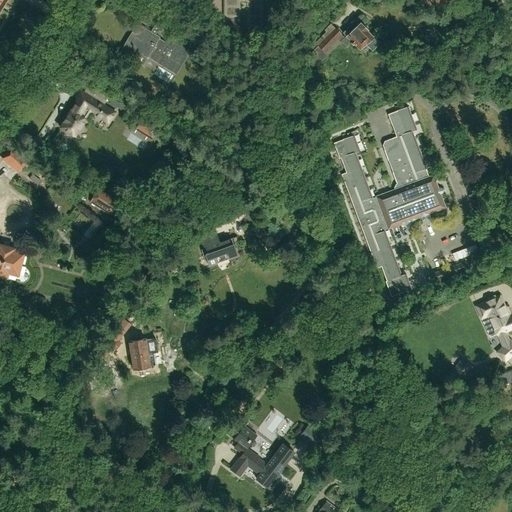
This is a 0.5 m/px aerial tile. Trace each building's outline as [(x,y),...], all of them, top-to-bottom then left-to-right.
[(158,23),(163,26),(166,21),(161,18),(158,23)] [(360,50),(365,45),(372,51),(380,43),(375,38),(374,39),(373,37),(366,31),(367,30),(359,21),(359,22),(356,20),(343,33),(345,35),(343,36),(344,38),(341,41),(346,46),(350,42),(353,44),(360,50)] [(158,37),(158,36),(138,24),(121,52),(132,59),(136,52),(146,57),(147,55),(163,64),(162,66),(176,74),(197,39),(177,27),(174,32),(176,33),(170,45),(158,37)] [(307,56),(317,66),(327,55),(323,52),(341,34),(335,28),(307,56)] [(70,111),(60,127),(75,136),(85,118),(84,118),(88,111),(108,123),(115,113),(80,92),(76,99),(77,100),(70,111)] [(347,189),(371,253),(376,268),(381,266),(386,281),(385,281),(391,297),(410,290),(404,274),(401,275),(383,230),(387,228),(445,207),(440,194),(442,193),(444,189),(440,188),(438,189),(433,175),(429,177),(411,131),(415,130),(406,107),(397,110),(397,111),(387,114),(396,137),(384,141),(385,144),(382,145),(398,188),(375,197),(373,198),(355,152),(358,151),(352,136),(343,139),(333,143),(339,158),(340,158),(346,173),(341,174),(347,189)] [(143,134),(152,139),(156,132),(147,127),(143,134)] [(2,158),(10,163),(18,170),(28,159),(19,152),(12,146),(2,158)] [(89,202),(110,215),(118,201),(97,188),(89,202)] [(226,199),(218,201),(219,207),(220,212),(228,211),(226,202),(226,199)] [(456,228),(445,230),(447,238),(457,237),(456,228)] [(206,233),(199,235),(207,255),(205,255),(209,265),(219,262),(218,259),(227,256),(228,259),(238,255),(231,238),(219,242),(217,237),(209,240),(206,233)] [(448,246),(459,242),(457,238),(446,242),(448,246)] [(476,244),(464,249),(467,256),(478,252),(476,244)] [(0,274),(6,276),(7,272),(17,275),(23,253),(13,251),(14,249),(0,245),(0,274)] [(436,264),(442,261),(438,251),(432,253),(436,264)] [(468,260),(427,275),(432,288),(473,273),(468,260)] [(508,316),(499,296),(477,306),(481,317),(489,314),(498,335),(500,334),(505,344),(497,352),(505,361),(511,354),(511,342),(510,340),(509,340),(505,331),(511,328),(511,315),(508,316)] [(133,320),(139,313),(139,310),(135,307),(131,308),(125,316),(125,319),(130,322),(133,320)] [(98,353),(105,358),(112,349),(114,350),(120,343),(118,341),(131,324),(124,319),(98,353)] [(145,339),(129,341),(133,369),(135,368),(137,371),(146,369),(147,366),(149,366),(155,365),(153,352),(157,352),(155,338),(145,340),(145,339)] [(385,338),(377,339),(378,346),(385,345),(385,338)] [(461,357),(449,374),(460,383),(473,366),(461,357)] [(495,375),(497,386),(511,383),(510,379),(509,372),(495,375)] [(310,423),(299,436),(314,447),(322,436),(313,429),(315,427),(310,423)] [(275,480),(273,478),(293,452),(283,444),(267,465),(245,448),(255,435),(244,427),(234,440),(238,443),(234,447),(243,454),(232,469),(240,475),(247,464),(260,474),(257,479),(269,488),(275,480)] [(369,458),(378,445),(368,437),(358,450),(369,458)] [(346,471),(358,455),(351,449),(338,465),(346,471)] [(327,500),(317,511),(337,511),(339,510),(327,500)]
